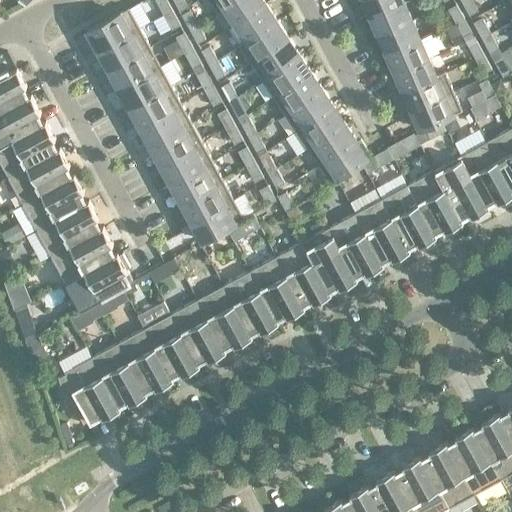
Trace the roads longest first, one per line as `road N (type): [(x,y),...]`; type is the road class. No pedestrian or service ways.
road 1 (residential): [(437,299),(125,470),(92,506)]
road 2 (residential): [(185,511),(470,356)]
road 3 (residential): [(145,251),(22,24)]
road 4 (residential): [(366,123),(302,0)]
